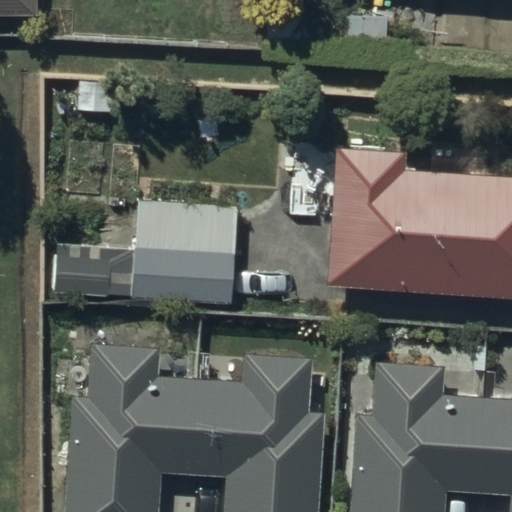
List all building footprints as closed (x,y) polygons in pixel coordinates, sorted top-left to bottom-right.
[(0,0),(0,14),(36,14),(35,0),(0,0)] [(511,2),(469,1),(468,48),(511,48),(511,2)] [(511,297),(511,175),(400,170),(401,148),(330,145),(322,288),(511,297)] [(228,303),(231,206),(132,203),(130,249),(51,246),(50,292),(124,294),(124,299),(228,303)] [(83,398),(66,397),(59,511),(154,511),(156,473),(220,477),(217,511),(312,511),(319,413),(303,412),(306,359),(239,355),(237,382),(154,377),(156,348),(86,344),(83,398)] [(367,416),(352,415),(345,511),(439,511),(441,492),(506,497),(504,511),(511,511),(511,398),(436,393),(438,366),(371,361),(367,416)]
